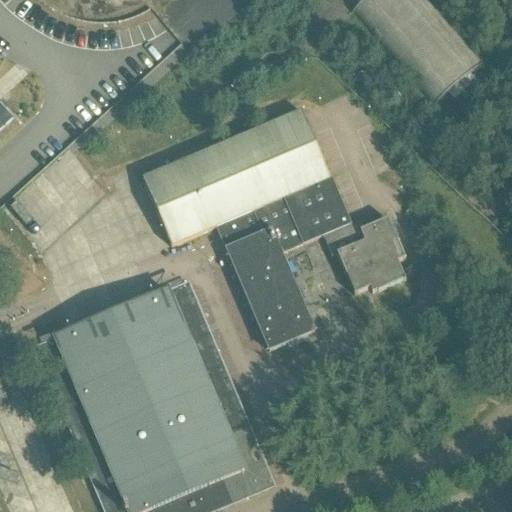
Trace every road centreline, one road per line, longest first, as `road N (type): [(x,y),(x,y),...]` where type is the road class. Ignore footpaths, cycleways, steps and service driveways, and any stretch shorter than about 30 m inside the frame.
road 1 (unknown): [(244,380),(394,317),(415,298),(409,239),(366,169)]
road 2 (unknown): [(0,319),(91,282),(175,262),(196,272),(244,380)]
road 3 (unknown): [(244,380),(279,488),(248,511)]
